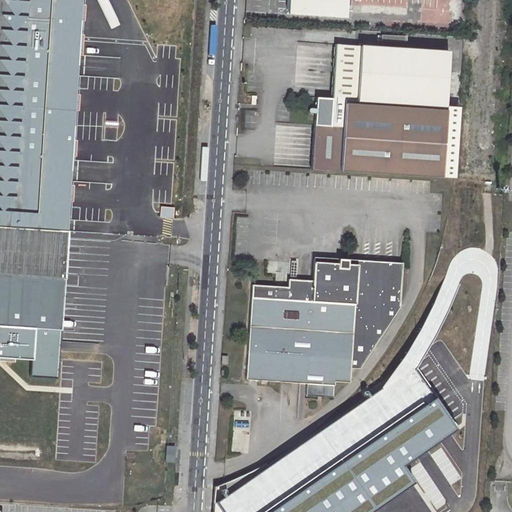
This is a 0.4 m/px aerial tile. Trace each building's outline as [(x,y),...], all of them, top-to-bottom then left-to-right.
[(74,93),(80,0),(0,0),(0,226),(65,231),(74,93)] [(284,0),(284,13),(342,17),(343,5),(405,9),(405,0),(417,0),(416,22),(448,24),(449,0),(284,0)] [(310,167),(440,175),(445,106),(445,92),(448,51),(334,44),(330,98),(314,97),(310,167)] [(445,92),(445,106),(452,107),(453,93),(445,92)] [(0,325),(33,328),(59,329),(60,329),(66,231),(65,231),(0,226),(0,325)] [(246,378),(307,381),(306,392),(333,393),(333,377),(349,378),(350,365),(359,365),(397,303),(400,264),(344,261),(345,256),(335,255),(335,261),(310,259),(309,278),(286,277),(286,286),(250,284),(246,378)] [(33,328),(0,325),(0,357),(31,359),(33,328)] [(59,329),(33,328),(31,359),(30,374),(56,376),(59,329)] [(365,511),(410,481),(399,464),(454,426),(405,354),(381,389),(216,501),(223,511),(365,511)] [(174,447),(167,446),(166,461),(173,461),(174,447)]
